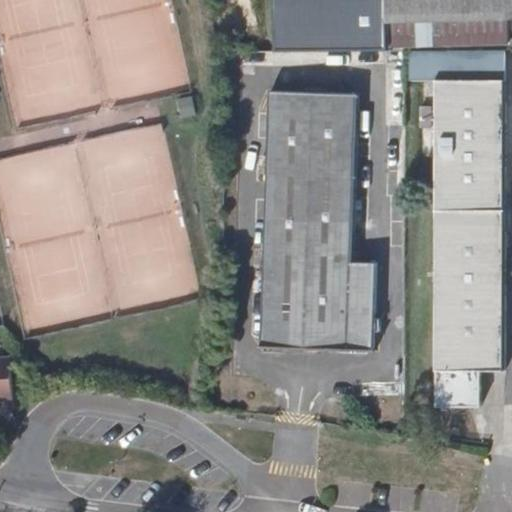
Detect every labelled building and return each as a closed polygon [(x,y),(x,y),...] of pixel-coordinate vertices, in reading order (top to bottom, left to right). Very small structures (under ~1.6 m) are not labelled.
[(344,30),(343,0),(312,0),(313,31),(344,30)] [(511,0),(378,0),(379,44),(501,41),(501,27),(500,16),(511,15),(511,0)] [(511,26),(511,15),(500,16),(501,27),(511,26)] [(497,365),(497,80),(425,82),(427,367),(429,367),(430,403),(443,403),(462,403),(474,403),(474,366),(497,365)] [(193,95),(176,97),(179,117),(195,115),(193,95)] [(351,101),(264,100),(256,353),(367,355),(370,267),(347,265),(351,101)] [(35,407),(34,368),(0,369),(0,411),(9,411),(9,409),(35,407)]
